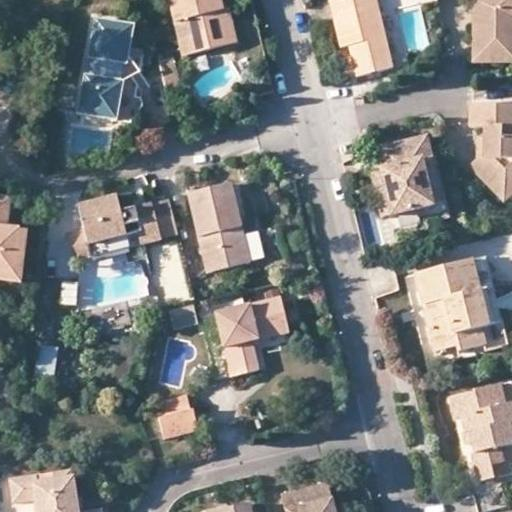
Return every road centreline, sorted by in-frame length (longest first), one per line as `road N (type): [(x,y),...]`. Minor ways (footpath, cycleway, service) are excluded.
road 1 (residential): [(309,119),(382,433)]
road 2 (residential): [(147,511),(172,479),(382,433)]
road 3 (residential): [(69,185),(309,119)]
road 4 (residential): [(282,0),(309,119)]
